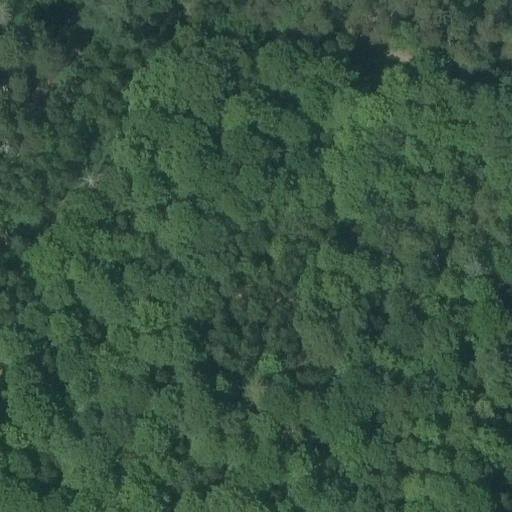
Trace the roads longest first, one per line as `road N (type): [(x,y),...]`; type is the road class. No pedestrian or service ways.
road 1 (unknown): [(511,71),(201,0)]
road 2 (unknown): [(99,0),(38,39),(0,81)]
